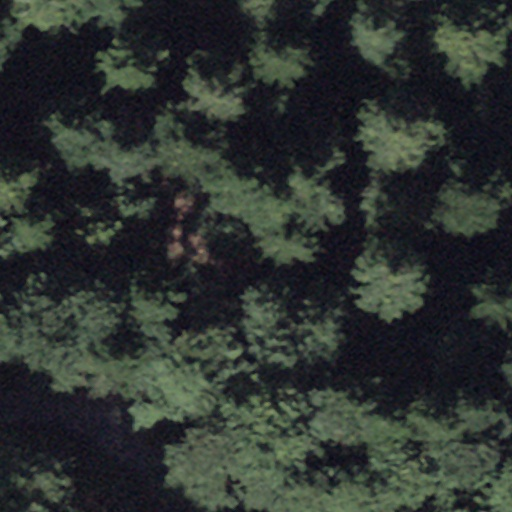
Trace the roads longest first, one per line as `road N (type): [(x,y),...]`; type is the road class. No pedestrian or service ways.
road 1 (track): [(0,92),(80,76),(150,40),(236,24),(317,34),(461,103),(511,137)]
road 2 (track): [(0,405),(41,404),(109,425),(194,511)]
